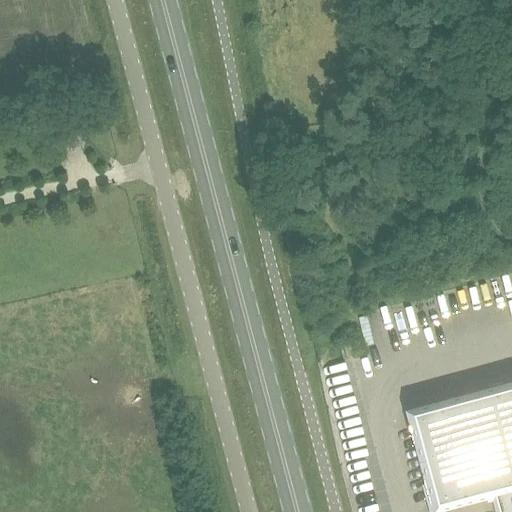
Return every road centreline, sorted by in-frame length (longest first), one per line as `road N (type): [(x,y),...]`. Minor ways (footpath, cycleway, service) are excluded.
road 1 (primary): [(297,511),(161,0)]
road 2 (unclassified): [(114,0),(249,511)]
